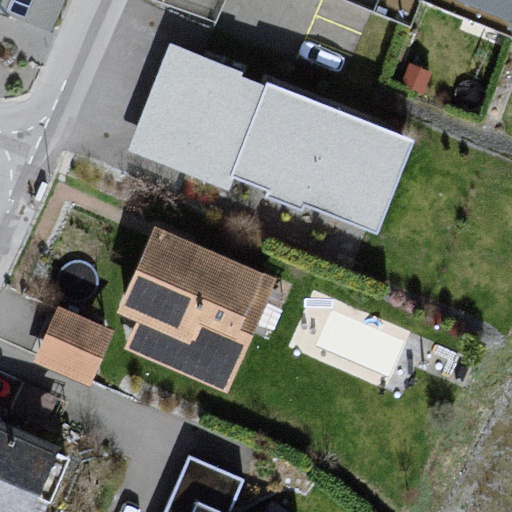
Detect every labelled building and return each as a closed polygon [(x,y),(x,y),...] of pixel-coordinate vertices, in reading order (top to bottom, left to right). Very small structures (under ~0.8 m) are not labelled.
[(0,0),(0,11),(54,33),(68,0),(0,0)] [(511,0),(341,0),(410,31),(421,6),(511,41),(511,0)] [(416,138),(171,42),(128,149),(230,189),(234,178),(379,234),(416,138)] [(155,232),(116,318),(138,327),(125,353),(227,399),(276,284),(155,232)] [(59,312),(35,369),(89,390),(116,335),(59,312)] [(0,420),(0,511),(28,511),(58,445),(0,420)] [(229,511),(246,475),(190,450),(162,511),(229,511)]
